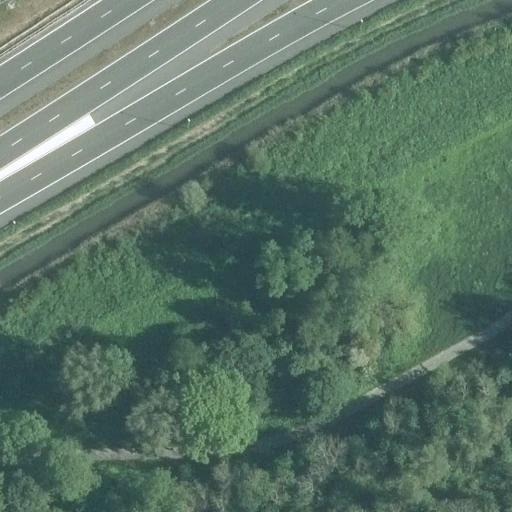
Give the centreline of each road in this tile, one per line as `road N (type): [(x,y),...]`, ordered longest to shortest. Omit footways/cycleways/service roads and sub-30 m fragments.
road 1 (motorway): [(0,197),(342,0)]
road 2 (motorway): [(0,151),(232,0)]
road 3 (motorway): [(0,80),(124,0)]
